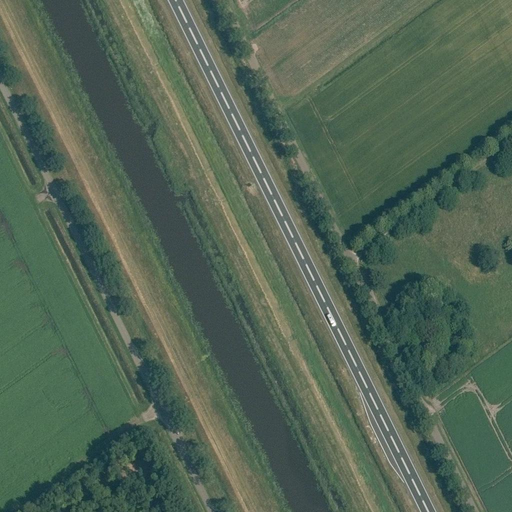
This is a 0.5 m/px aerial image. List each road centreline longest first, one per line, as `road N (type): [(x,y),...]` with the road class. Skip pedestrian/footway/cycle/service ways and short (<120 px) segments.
road 1 (unclassified): [(477,511),(224,0)]
road 2 (trunk): [(428,511),(176,0)]
road 3 (unclassified): [(211,511),(0,79)]
